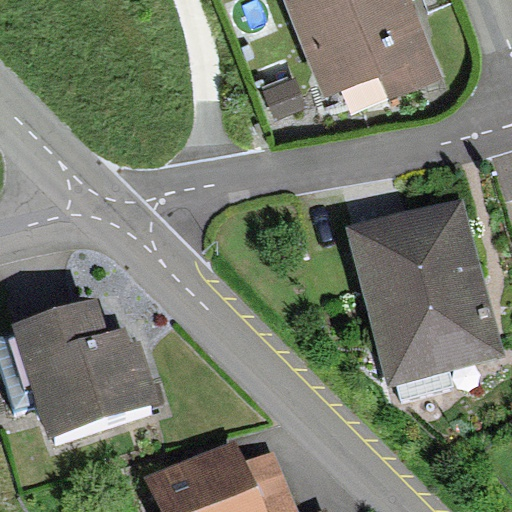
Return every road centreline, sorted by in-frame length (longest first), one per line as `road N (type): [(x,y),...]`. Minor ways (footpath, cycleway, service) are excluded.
road 1 (residential): [(112,207),(410,511)]
road 2 (residential): [(511,121),(112,207)]
road 3 (residential): [(0,96),(112,207)]
